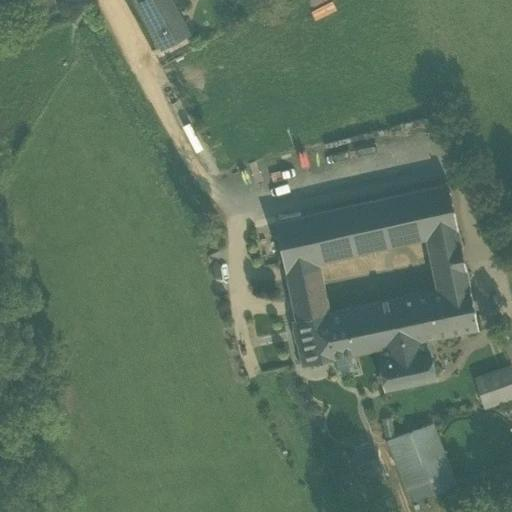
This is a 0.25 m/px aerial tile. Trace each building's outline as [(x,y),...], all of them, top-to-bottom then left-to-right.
[(144,0),(139,3),(162,45),(187,32),(170,0),(144,0)] [(427,235),(457,228),(448,183),(275,222),(284,266),(317,260),(427,235)] [(427,235),(431,254),(461,248),(457,228),(427,235)] [(465,264),(461,248),(431,254),(435,271),(465,264)] [(295,318),(328,313),(317,260),(284,266),(295,318)] [(469,284),(465,264),(435,271),(439,290),(469,284)] [(375,345),(428,338),(478,328),(469,284),(439,290),(328,313),(295,318),(304,362),(375,345)] [(428,338),(375,345),(383,386),(435,375),(428,338)] [(511,370),(511,367),(493,373),(502,398),(511,394),(511,370)] [(432,423),(387,440),(410,501),(456,484),(432,423)]
